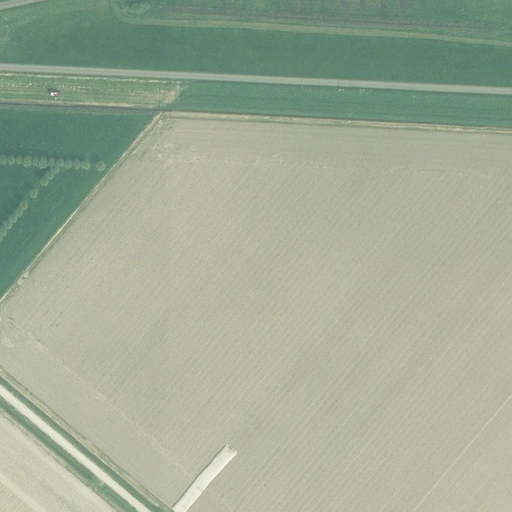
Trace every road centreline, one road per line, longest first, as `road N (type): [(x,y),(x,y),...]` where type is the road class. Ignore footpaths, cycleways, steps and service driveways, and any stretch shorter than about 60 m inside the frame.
road 1 (unclassified): [(511,91),(0,67)]
road 2 (unclassified): [(142,511),(0,391)]
